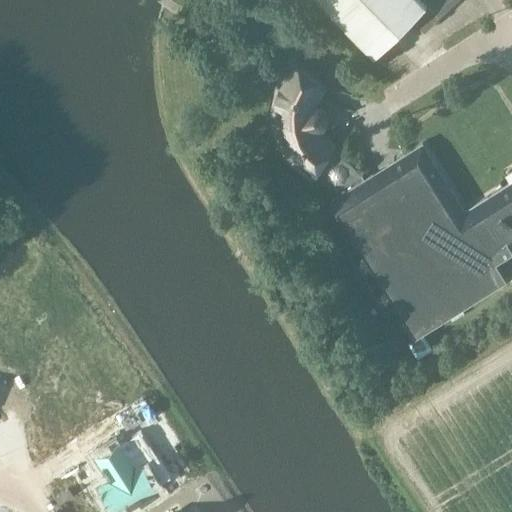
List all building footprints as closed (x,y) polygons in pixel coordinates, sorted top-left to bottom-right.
[(322,0),(375,54),(414,15),(416,17),(426,16),(429,19),(442,7),(444,9),(452,0),(322,0)] [(317,107),(315,107),(309,106),(311,96),(316,98),(323,84),(290,62),(278,84),(274,104),(287,105),(288,122),(287,122),(287,123),(288,123),(293,139),(282,145),(294,162),(310,177),(314,172),(343,191),(363,178),(360,173),(358,170),(357,169),(354,166),(351,163),(348,161),(346,159),(342,157),(340,156),(335,154),(329,150),(333,144),(324,136),(319,140),(314,131),(321,127),(322,127),(323,125),(324,124),(325,123),(325,121),(326,119),(326,118),(326,116),(325,114),(324,112),(323,111),(322,110),(320,108),(318,107),(317,107)] [(422,142),(363,178),(343,191),(320,205),(405,341),(507,277),(496,260),(511,250),(511,179),(464,209),(422,142)] [(23,327),(0,341),(0,352),(12,371),(38,355),(39,356),(69,337),(62,326),(65,324),(55,307),(51,309),(49,305),(40,292),(37,287),(37,286),(36,287),(32,289),(6,305),(18,323),(20,322),(23,327)] [(86,375),(44,402),(62,431),(77,422),(85,434),(121,410),(106,387),(97,393),(86,375)] [(139,428),(95,457),(109,480),(98,487),(113,511),(117,511),(135,501),(138,505),(153,495),(151,491),(154,489),(153,487),(170,476),(139,428)]
